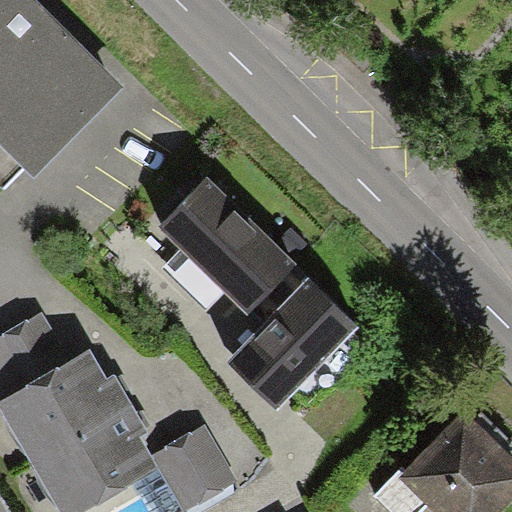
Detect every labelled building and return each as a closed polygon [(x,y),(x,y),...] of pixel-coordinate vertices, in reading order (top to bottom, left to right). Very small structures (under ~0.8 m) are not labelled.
[(116,96),(15,0),(0,0),(0,149),(33,182),(116,96)] [(308,284),(207,186),(162,232),(182,251),(167,266),(210,307),(223,293),(262,331),(308,284)] [(368,341),(308,284),(262,331),(227,367),(279,417),(304,391),(311,398),(330,378),(336,383),(355,362),(351,358),(368,341)] [(113,511),(165,481),(153,461),(143,445),(152,439),(115,378),(107,383),(92,358),(76,368),(44,316),(0,342),(0,414),(1,414),(60,511),(113,511)] [(478,433),(470,424),(411,481),(405,476),(376,504),(383,511),(508,511),(511,509),(511,471),(502,461),(511,451),(511,445),(489,422),(478,433)] [(153,461),(165,481),(182,511),(197,511),(238,489),(205,431),(153,461)]
